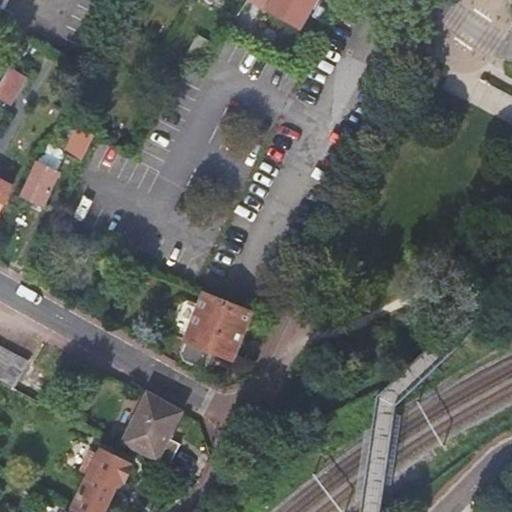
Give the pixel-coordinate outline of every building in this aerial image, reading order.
[(299,24),(312,0),(271,0),(268,7),(299,24)] [(200,73),(217,47),(200,35),(184,62),(200,73)] [(25,78),(8,68),(0,82),(0,97),(9,103),(25,78)] [(81,159),(95,133),(78,125),(65,151),(81,159)] [(49,143),(39,163),(57,170),(64,154),(59,149),(52,145),(49,143)] [(36,161),(23,192),(45,203),(59,171),(57,170),(39,163),(36,161)] [(0,210),(13,185),(0,178),(0,210)] [(205,368),(212,351),(232,359),(250,312),(203,293),(198,305),(186,300),(178,303),(166,333),(184,340),(180,352),(183,360),(205,368)] [(27,360),(0,345),(0,377),(14,385),(27,360)] [(28,367),(15,389),(41,402),(53,380),(28,367)] [(123,444),(169,468),(181,446),(172,442),(169,440),(173,432),(182,413),(148,395),(138,414),(139,416),(134,417),(130,425),(133,428),(131,429),(123,444)] [(72,506),(84,511),(103,511),(120,479),(125,481),(133,465),(102,449),(98,457),(90,453),(82,470),(88,474),(72,506)]
